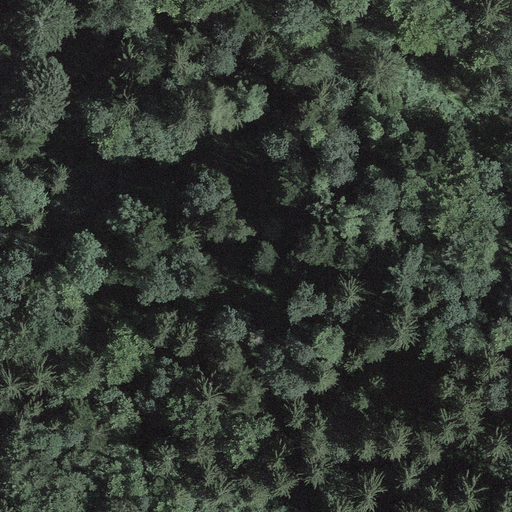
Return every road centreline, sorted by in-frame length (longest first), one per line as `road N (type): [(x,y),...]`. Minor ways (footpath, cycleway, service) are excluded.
road 1 (track): [(0,198),(130,328),(511,444)]
road 2 (track): [(344,0),(392,20),(462,89),(511,115)]
